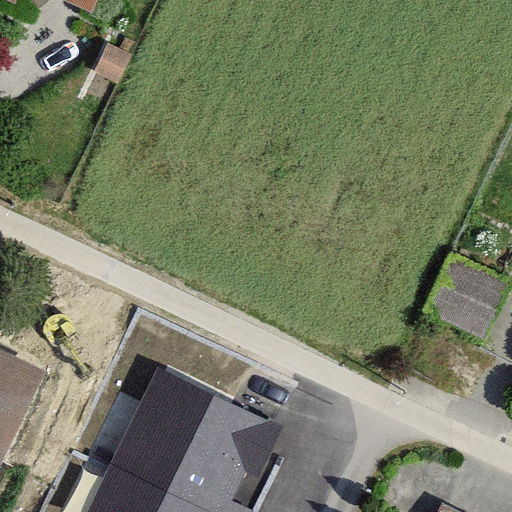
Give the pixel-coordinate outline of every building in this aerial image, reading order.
[(105,0),(10,0),(19,3),(20,0),(78,0),(101,9),(105,0)] [(133,57),(109,48),(97,78),(121,87),(133,57)] [(511,298),(511,281),(458,256),(429,319),(489,347),(511,298)] [(120,338),(102,386),(155,407),(174,360),(120,338)] [(48,372),(0,351),(0,449),(15,414),(27,420),(48,372)] [(481,511),(448,497),(440,511),(481,511)]
